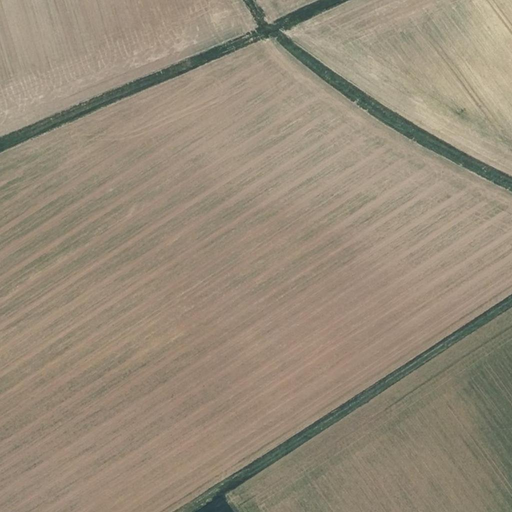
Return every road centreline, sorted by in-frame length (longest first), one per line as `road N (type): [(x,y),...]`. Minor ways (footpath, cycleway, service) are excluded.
road 1 (track): [(181,511),(511,300)]
road 2 (track): [(0,146),(340,0)]
